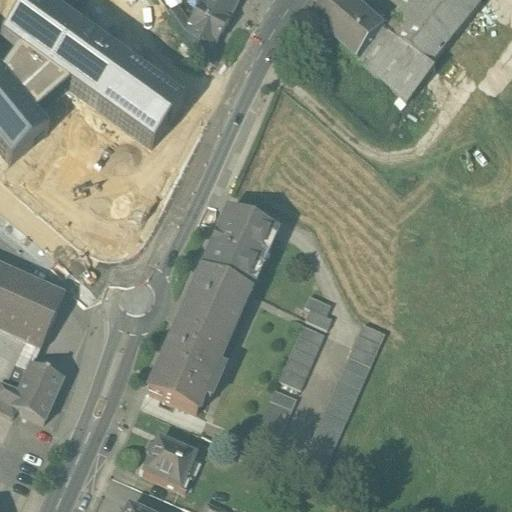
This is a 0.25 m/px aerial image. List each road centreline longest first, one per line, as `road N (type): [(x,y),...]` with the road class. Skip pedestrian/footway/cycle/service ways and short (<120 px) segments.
road 1 (secondary): [(149,273),(279,20)]
road 2 (secondary): [(54,511),(126,325)]
road 3 (residential): [(0,203),(110,285)]
